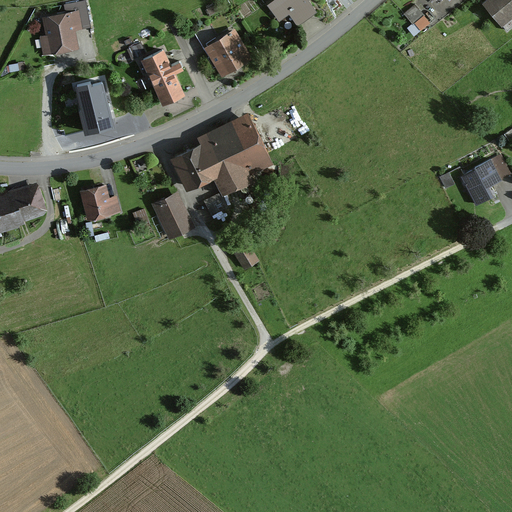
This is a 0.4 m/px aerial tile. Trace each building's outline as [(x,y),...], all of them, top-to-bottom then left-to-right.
[(308,0),(271,0),(265,5),(279,23),(288,16),(297,28),(318,12),(308,0)] [(511,21),(511,0),(489,0),(485,5),(505,28),(511,21)] [(427,25),(415,9),(403,18),(415,34),(427,25)] [(85,12),(52,18),(58,53),(84,49),(81,31),(88,30),(85,12)] [(233,32),(205,47),(220,76),(248,61),(233,32)] [(160,47),(137,57),(155,100),(178,90),(160,47)] [(92,79),(76,82),(86,127),(113,121),(103,78),(92,81),(92,79)] [(195,146),(175,156),(190,186),(209,176),(219,195),(270,169),(243,115),(192,141),(195,146)] [(491,161),(463,175),(477,201),(490,194),(485,184),(499,176),(491,161)] [(449,172),(442,176),(446,185),(453,182),(449,172)] [(107,180),(84,185),(91,213),(114,207),(107,180)] [(37,182),(0,193),(0,226),(46,213),(37,182)] [(176,194),(157,203),(175,239),(193,230),(176,194)] [(246,243),(232,252),(244,272),(258,263),(246,243)]
